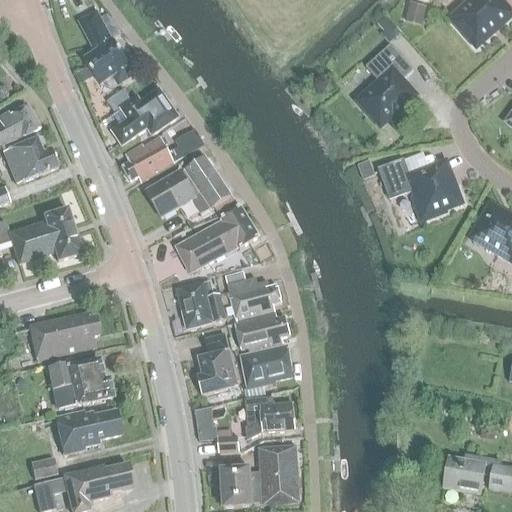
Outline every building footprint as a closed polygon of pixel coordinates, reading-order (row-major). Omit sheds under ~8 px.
[(474,0),(465,9),(462,9),(454,16),(453,19),(450,22),(476,50),(511,18),(511,17),(496,0),(474,0)] [(409,7),(405,25),(421,29),(426,12),(409,7)] [(96,14),(78,24),(94,55),(82,63),(100,88),(112,80),(118,89),(134,77),(129,69),(130,69),(108,36),(96,14)] [(103,19),(114,36),(121,32),(110,15),(103,19)] [(386,20),(378,27),(392,42),(399,35),(386,20)] [(413,73),(390,48),(365,70),(379,86),(358,105),(380,130),(415,99),(401,84),(413,73)] [(78,76),(84,85),(92,80),(87,71),(78,76)] [(127,123),(110,135),(121,150),(147,132),(152,139),(178,121),(158,92),(139,105),(136,101),(119,112),(127,123)] [(0,149),(38,131),(27,107),(8,118),(7,115),(0,119),(0,149)] [(203,148),(193,133),(188,136),(191,141),(178,148),(185,159),(203,148)] [(36,141),(2,156),(16,187),(57,169),(49,153),(42,156),(36,141)] [(129,166),(121,170),(130,184),(137,180),(141,186),(173,167),(158,141),(143,151),(141,148),(124,158),(129,166)] [(204,160),(181,175),(180,173),(144,194),(160,222),(196,201),(195,200),(200,197),(211,213),(214,210),(230,200),(231,199),(204,160)] [(403,162),(377,172),(386,196),(402,190),(404,198),(413,194),(415,199),(413,199),(422,223),(446,214),(445,212),(461,206),(445,165),(410,179),(403,162)] [(375,179),(369,164),(357,169),(363,184),(375,179)] [(3,191),(0,191),(0,209),(9,207),(3,191)] [(214,210),(222,221),(238,211),(230,200),(214,210)] [(511,265),(511,221),(490,208),(471,241),(511,265)] [(238,211),(222,221),(220,222),(222,225),(175,250),(189,277),(224,258),(226,261),(236,255),(235,252),(240,249),(242,252),(258,243),(239,210),(238,211)] [(5,224),(0,225),(0,248),(11,245),(18,268),(54,256),(57,265),(81,257),(66,211),(41,219),(43,225),(9,236),(5,224)] [(227,289),(245,284),(243,275),(224,280),(227,289)] [(274,314),(273,308),(280,306),(276,289),(269,291),(267,285),(257,288),(255,281),(245,284),(227,289),(230,302),(229,303),(235,324),(274,314)] [(209,285),(176,293),(186,333),(225,323),(219,298),(212,300),(209,285)] [(86,317),(29,329),(36,364),(95,351),(92,339),(99,338),(95,321),(88,323),(86,317)] [(275,318),(233,327),(241,357),(283,347),(281,341),(288,340),(284,321),(276,322),(275,318)] [(202,379),(197,380),(202,399),(237,390),(225,341),(207,346),(210,358),(198,361),(202,379)] [(286,351),(240,361),(247,391),(275,385),(275,384),(292,380),(286,351)] [(65,367),(47,370),(51,392),(71,388),(75,408),(112,401),(108,382),(102,383),(98,363),(65,370),(65,367)] [(248,430),(246,431),(247,443),(262,436),(295,433),(293,407),(273,409),(273,401),(245,404),(248,430)] [(3,417),(5,427),(18,424),(15,414),(3,417)] [(83,415),(54,421),(62,458),(84,453),(83,450),(99,447),(98,443),(120,438),(115,414),(92,419),(91,415),(83,417),(83,415)] [(237,440),(216,441),(217,457),(238,456),(237,440)] [(249,472),(220,473),(223,511),(251,509),(251,506),(262,505),(263,509),(298,506),(295,451),(259,453),(260,476),(249,477),(249,472)] [(448,460),(442,492),(480,498),(483,479),(490,480),(488,493),(511,496),(511,472),(499,470),(500,464),(465,458),(464,463),(448,460)] [(30,468),(24,469),(27,482),(33,481),(34,483),(57,478),(53,461),(30,466),(30,468)] [(62,479),(62,481),(32,489),(37,511),(52,511),(55,511),(52,498),(65,494),(69,511),(88,511),(87,505),(110,500),(110,496),(132,491),(126,467),(104,473),(103,469),(62,479)]
